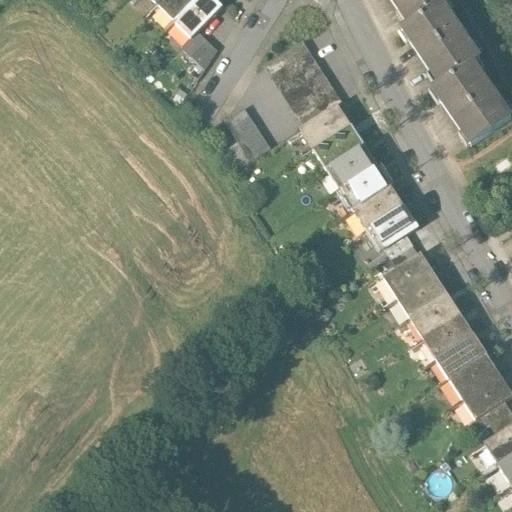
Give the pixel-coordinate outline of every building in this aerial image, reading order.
[(175,25),(199,0),(165,0),(158,8),(175,25)] [(200,35),(223,10),(212,0),(199,0),(175,25),(193,42),(200,35)] [(449,1),(447,0),(390,0),(410,28),(443,6),(449,1)] [(479,61),(443,6),(410,28),(403,32),(440,87),(473,65),(479,61)] [(193,42),(183,52),(205,74),(218,54),(200,35),(193,42)] [(342,106),(303,44),(265,69),(304,130),(338,109),(342,106)] [(510,121),(473,65),(440,87),(433,92),(471,147),(510,121)] [(314,153),(351,129),(338,109),(304,130),(301,132),(314,153)] [(271,152),(244,112),(226,125),(239,146),(220,159),(232,177),(271,152)] [(327,173),(365,149),(351,129),(314,153),(327,173)] [(341,194),(378,170),(365,149),(327,173),(341,194)] [(354,214),(391,190),(378,170),(341,194),(354,214)] [(367,234),(405,211),(391,190),(354,214),(367,234)] [(406,238),(417,230),(405,211),(367,234),(381,255),(385,253),(406,238)] [(406,238),(385,253),(397,272),(419,258),(406,238)] [(398,302),(434,278),(421,257),(419,258),(397,272),(384,281),(398,302)] [(411,322),(448,298),(434,278),(398,302),(411,322)] [(423,342),(461,318),(448,298),(411,322),(423,342)] [(437,362),(474,339),(461,318),(423,342),(437,362)] [(450,383),(487,358),(474,339),(437,362),(450,383)] [(463,403),(500,379),(487,358),(450,383),(463,403)] [(506,406),(511,400),(511,397),(500,379),(463,403),(477,424),(484,420),(506,406)] [(511,415),(506,406),(484,420),(496,439),(511,428),(511,415)] [(498,467),(511,458),(511,428),(496,439),(485,446),(498,467)] [(511,488),(511,487),(511,458),(498,467),(511,488)]
